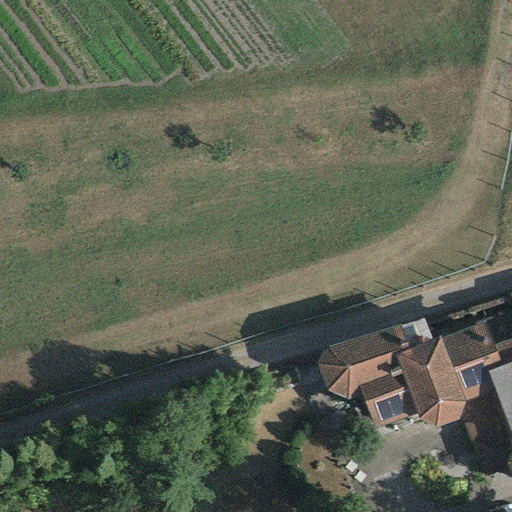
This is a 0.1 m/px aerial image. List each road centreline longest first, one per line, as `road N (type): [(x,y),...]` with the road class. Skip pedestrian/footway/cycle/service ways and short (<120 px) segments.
road 1 (track): [(509,0),(475,178),(449,214),(378,272),(0,385)]
road 2 (track): [(0,436),(511,280)]
